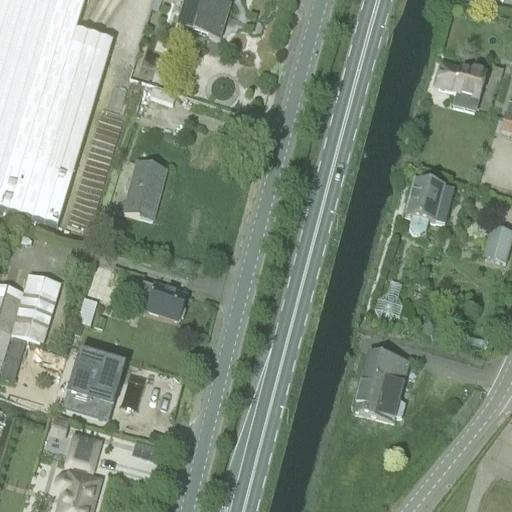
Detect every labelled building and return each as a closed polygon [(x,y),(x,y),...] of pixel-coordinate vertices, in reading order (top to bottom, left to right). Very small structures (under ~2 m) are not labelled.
[(0,0),(0,214),(56,232),(107,62),(71,51),(86,0),(0,0)] [(186,0),(183,0),(175,31),(192,36),(191,39),(216,46),(225,11),(190,1),(186,0)] [(478,107),(485,80),(461,73),(460,77),(444,73),(442,77),(435,81),(434,85),(438,90),(437,95),(478,107)] [(511,119),(503,117),(498,135),(511,138),(511,119)] [(151,226),(165,178),(137,169),(123,218),(151,226)] [(426,226),(435,228),(443,231),(453,199),(414,187),(404,219),(411,221),(408,230),(408,233),(411,239),(418,240),(423,237),(426,226)] [(511,236),(489,230),(481,261),(505,268),(511,241),(511,236)] [(20,345),(41,351),(60,290),(27,280),(21,297),(0,291),(0,388),(4,390),(11,368),(14,370),(16,364),(29,367),(34,353),(19,348),(20,345)] [(179,328),(187,302),(141,289),(136,304),(147,307),(144,318),(179,328)] [(78,356),(66,397),(70,398),(66,413),(104,424),(108,410),(113,411),(125,370),(120,369),(82,357),(78,356)] [(401,423),(405,411),(399,407),(408,371),(368,360),(357,403),(356,402),(353,415),(354,415),(353,418),(393,428),(394,424),(401,423)] [(56,482),(55,488),(57,492),(59,495),(64,496),(59,511),(91,511),(98,487),(97,487),(98,485),(85,482),(87,474),(90,475),(97,448),(74,442),(72,449),(69,448),(62,473),(70,475),(69,479),(69,480),(65,479),(59,479),(56,482)]
